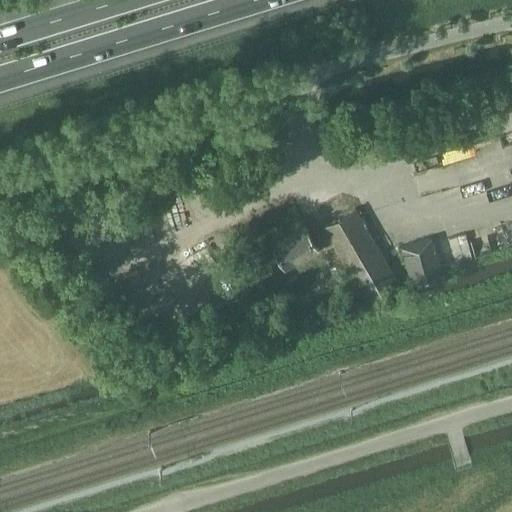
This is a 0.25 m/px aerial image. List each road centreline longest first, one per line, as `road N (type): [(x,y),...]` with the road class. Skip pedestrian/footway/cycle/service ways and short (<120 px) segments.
road 1 (unclassified): [(0,179),(266,102),(361,57),(511,22)]
road 2 (track): [(170,511),(511,406)]
road 3 (motorway): [(0,84),(272,0)]
